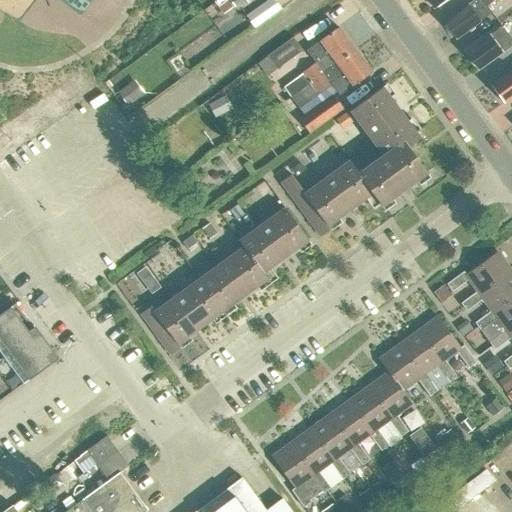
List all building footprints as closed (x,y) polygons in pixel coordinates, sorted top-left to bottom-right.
[(226,0),(218,7),(223,14),(231,7),(226,0)] [(426,0),(433,8),(444,0),(426,0)] [(474,0),(444,23),(456,40),(491,13),(487,7),(495,0),(474,0)] [(264,2),(245,15),(254,27),(273,14),(264,2)] [(302,73),(283,87),(290,97),(309,82),(355,49),(338,26),(320,39),(320,40),(307,50),(315,61),(301,72),(302,73)] [(479,70),(511,45),(511,41),(501,27),(466,53),(479,70)] [(301,49),(292,37),(267,55),(276,68),(301,49)] [(355,49),(309,82),(316,93),(331,82),(340,94),(353,84),(354,85),(372,72),(355,49)] [(511,67),(511,68),(511,72),(492,87),(504,104),(511,97),(511,67)] [(70,93),(69,94),(95,129),(116,114),(91,79),(82,85),(81,84),(77,88),(78,88),(71,94),(70,93)] [(129,84),(118,92),(127,105),(138,97),(129,84)] [(382,155),(402,139),(409,149),(421,140),(415,133),(416,132),(382,86),(349,110),(382,155)] [(95,129),(69,94),(68,95),(61,101),(61,100),(56,103),(57,104),(49,109),(75,144),(95,129)] [(299,119),(310,133),(343,108),(333,94),(299,119)] [(227,111),(220,99),(208,105),(214,118),(227,111)] [(75,144),(49,109),(41,115),(41,114),(37,118),(30,124),(29,123),(28,124),(54,159),(75,144)] [(343,130),(352,123),(345,113),(336,120),(343,130)] [(54,159),(28,124),(27,125),(20,131),(20,130),(16,133),(16,134),(8,140),(33,175),(54,159)] [(402,139),(382,155),(358,172),(373,192),(371,193),(380,206),(427,172),(409,149),(402,139)] [(347,157),(354,152),(347,142),(340,147),(347,157)] [(361,156),(371,149),(365,142),(356,149),(361,156)] [(313,164),(320,158),(313,149),(306,154),(313,164)] [(373,192),(349,159),(304,192),(306,194),(311,202),(315,208),(320,215),(325,222),(327,226),(371,193),(373,192)] [(300,163),(291,169),(296,176),(305,169),(300,163)] [(64,217),(64,218),(100,192),(84,171),(50,197),(56,205),(55,206),(58,210),(59,210),(64,217)] [(280,182),(285,189),(296,181),(291,174),(280,182)] [(290,196),(301,188),(296,181),(285,189),(290,196)] [(264,202),(275,194),(267,183),(256,191),(264,202)] [(306,194),(301,188),(290,196),(295,202),(306,194)] [(80,238),(115,213),(100,192),(64,218),(65,220),(66,219),(71,226),(71,227),(74,231),(80,238)] [(300,209),(311,202),(306,194),(295,202),(300,209)] [(315,208),(311,202),(300,209),(305,216),(315,208)] [(236,220),(244,214),(237,205),(229,210),(236,220)] [(241,239),(245,244),(265,271),(310,238),(287,205),(241,239)] [(320,215),(315,208),(305,216),(310,223),(320,215)] [(130,233),(115,213),(80,238),(86,246),(85,247),(88,251),(89,250),(94,257),(94,258),(94,259),(130,233)] [(315,229),(325,222),(320,215),(310,223),(315,229)] [(330,230),(327,226),(325,222),(315,229),(320,236),(330,230)] [(209,239),(217,234),(209,223),(201,229),(209,239)] [(145,254),(130,233),(94,259),(95,260),(96,260),(101,267),(101,268),(104,272),(104,271),(111,280),(145,254)] [(192,251),(200,245),(193,235),(185,241),(192,251)] [(265,271),(245,244),(199,277),(223,310),(269,277),(265,271)] [(148,256),(153,263),(161,257),(156,250),(148,256)] [(479,295),(511,271),(497,251),(465,274),(463,271),(446,283),(452,290),(467,279),(476,291),(479,295)] [(147,264),(137,271),(143,281),(154,273),(147,264)] [(511,299),(511,271),(479,295),(476,291),(460,302),(466,310),(481,299),(490,310),(493,314),(511,299)] [(175,340),(178,343),(223,310),(199,277),(154,311),(155,313),(160,319),(165,326),(170,333),(175,340)] [(443,285),(433,292),(440,302),(450,295),(443,285)] [(507,333),(511,329),(511,299),(493,314),(490,310),(474,322),(477,326),(480,329),(496,318),(504,330),(507,333)] [(0,400),(56,360),(14,303),(0,313),(0,400)] [(155,313),(154,311),(150,306),(140,313),(145,320),(155,313)] [(150,327),(160,319),(155,313),(145,320),(150,327)] [(460,346),(437,315),(417,330),(441,362),(445,360),(456,351),(468,367),(475,362),(463,344),(460,346)] [(165,326),(160,319),(150,327),(155,334),(165,326)] [(465,321),(457,327),(463,335),(471,329),(465,321)] [(170,333),(165,326),(155,334),(160,340),(170,333)] [(477,326),(464,336),(467,339),(480,329),(477,326)] [(511,329),(507,333),(504,330),(489,341),(494,349),(510,337),(511,340),(511,329)] [(417,330),(398,344),(422,376),(426,374),(437,365),(448,381),(456,375),(445,360),(441,362),(417,330)] [(175,340),(170,333),(160,340),(165,347),(175,340)] [(170,354),(180,347),(178,343),(175,340),(165,347),(170,354)] [(398,344),(378,358),(387,371),(401,391),(403,390),(418,379),(429,395),(437,389),(426,374),(422,376),(398,344)] [(511,353),(502,361),(508,368),(511,365),(511,353)] [(491,375),(503,366),(495,355),(483,364),(491,375)] [(412,403),(403,390),(401,391),(387,371),(368,385),(392,418),(396,415),(412,403)] [(505,392),(511,387),(511,373),(511,372),(497,382),(505,392)] [(407,430),(396,415),(392,418),(368,385),(349,399),(373,432),(377,429),(388,420),(400,436),(407,430)] [(388,444),(377,429),(373,432),(349,399),(329,413),(353,446),(357,443),(369,434),(381,450),(388,444)] [(496,401),(486,408),(493,417),(502,410),(496,401)] [(369,458),(357,443),(353,446),(329,413),(310,427),(334,460),(338,457),(349,449),(361,464),(369,458)] [(467,433),(474,428),(467,419),(460,424),(467,433)] [(422,426),(410,434),(423,455),(435,448),(422,426)] [(349,472),(338,457),(334,460),(310,427),(291,441),(315,474),(319,471),(330,463),(342,478),(349,472)] [(453,443),(446,433),(443,429),(435,434),(445,448),(453,443)] [(97,465),(117,450),(106,435),(86,450),(97,465)] [(330,487),(319,471),(315,474),(291,441),(271,456),(294,487),(291,489),(303,506),(311,501),(310,500),(322,490),(323,492),(330,487)] [(108,479),(119,471),(128,465),(117,450),(97,465),(108,479)] [(410,465),(415,473),(425,466),(419,459),(410,465)] [(119,471),(108,479),(82,498),(91,511),(144,511),(147,510),(119,471)] [(241,478),(194,511),(292,511),(282,498),(266,510),(241,478)] [(367,507),(377,500),(368,489),(358,495),(367,507)] [(91,511),(82,498),(63,511),(91,511)]
